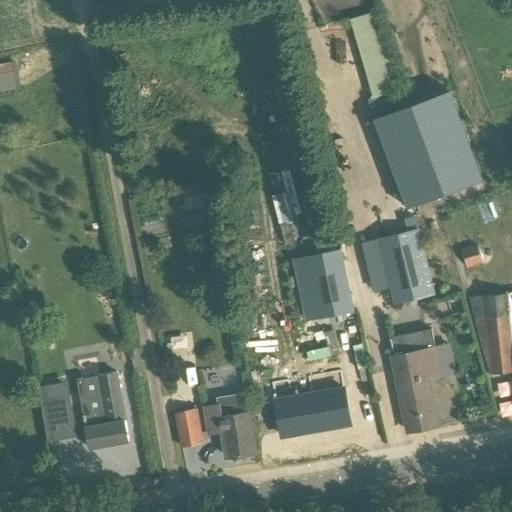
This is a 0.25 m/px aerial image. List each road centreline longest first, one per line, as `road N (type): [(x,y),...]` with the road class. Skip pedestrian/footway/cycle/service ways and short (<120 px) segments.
road 1 (unclassified): [(179,511),(101,0)]
road 2 (tertiary): [(179,511),(511,455)]
